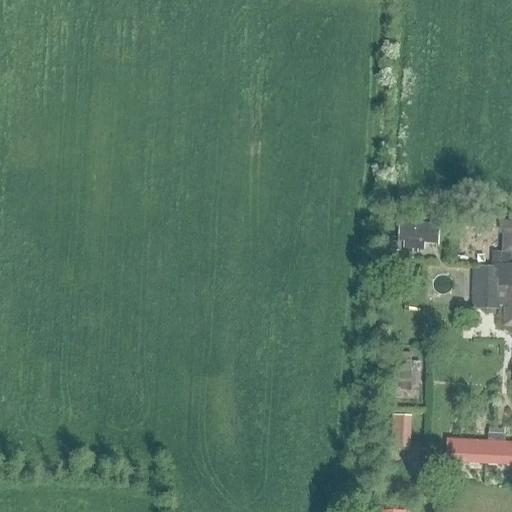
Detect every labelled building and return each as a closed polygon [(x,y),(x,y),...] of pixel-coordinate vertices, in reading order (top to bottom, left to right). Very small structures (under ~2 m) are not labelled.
[(399,222),(397,243),(389,243),(388,252),(399,253),(399,251),(412,252),(412,254),(417,255),(418,251),(424,252),(425,244),(438,245),(439,226),(399,222)] [(511,234),(511,222),(499,222),(498,234),(504,235),(511,234)] [(492,253),(492,265),(491,278),(473,277),(472,310),(498,311),(499,288),(503,288),(501,327),(511,326),(511,234),(504,235),(503,252),(502,252),(502,253),(492,253)] [(411,392),(411,362),(395,362),(394,392),(411,392)] [(409,452),(411,418),(392,417),(391,452),(409,452)] [(446,464),(511,467),(511,443),(447,440),(446,464)]
